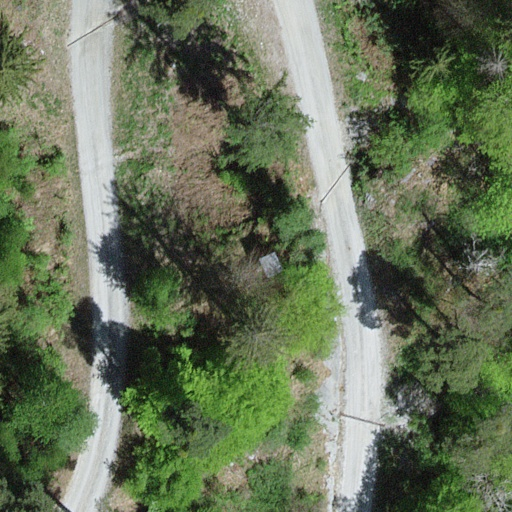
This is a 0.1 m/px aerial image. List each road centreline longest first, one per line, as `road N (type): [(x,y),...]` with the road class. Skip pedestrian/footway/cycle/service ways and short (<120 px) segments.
road 1 (track): [(281,0),(345,214),(367,381),(356,511)]
road 2 (track): [(80,511),(100,470),(106,338),(91,0)]
